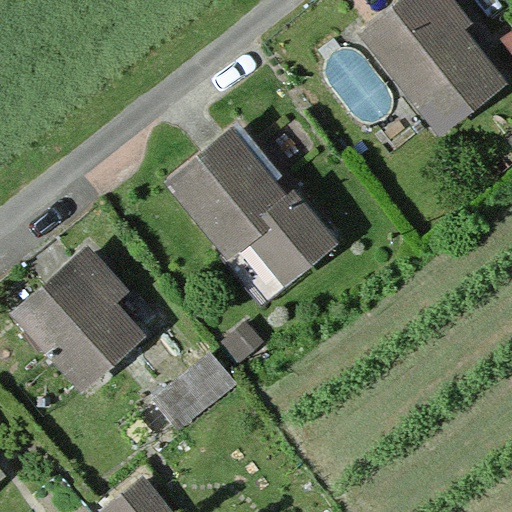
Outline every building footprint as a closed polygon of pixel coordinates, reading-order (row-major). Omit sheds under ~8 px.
[(468,21),(451,0),(404,0),(363,32),(439,130),(503,80),(461,27),(468,21)] [(511,34),(501,42),(511,56),(511,34)] [(234,115),(162,173),(256,288),(328,230),(234,115)] [(14,307),(79,389),(145,336),(119,304),(131,295),(91,245),(14,307)] [(245,319),(221,340),(240,360),(263,338),(245,319)] [(211,357),(160,401),(184,429),(235,385),(211,357)] [(170,511),(144,478),(102,510),(103,511),(170,511)]
